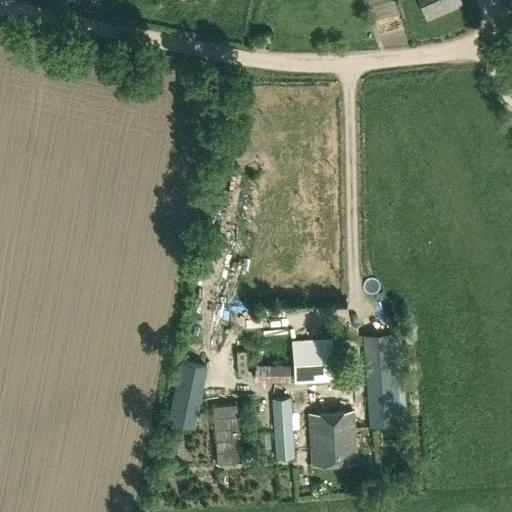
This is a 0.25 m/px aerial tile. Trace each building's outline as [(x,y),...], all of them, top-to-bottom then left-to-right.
[(419,0),(427,17),(461,3),(459,0),(419,0)] [(218,199),(196,278),(209,282),(208,287),(216,290),(240,205),(218,199)] [(364,337),(369,426),(398,425),(393,335),(364,337)] [(294,381),(334,379),(332,339),(292,341),(294,381)] [(173,360),(174,385),(190,384),(189,359),(173,360)] [(289,364),(254,363),(254,379),(288,379),(289,364)] [(274,430),(276,458),(294,457),(290,398),(272,399),(274,430)] [(308,413),(312,465),(357,462),(353,410),(308,413)] [(170,450),(170,460),(184,460),(184,450),(170,450)]
